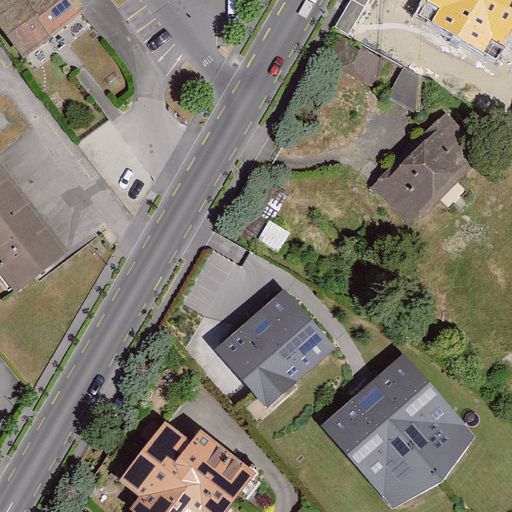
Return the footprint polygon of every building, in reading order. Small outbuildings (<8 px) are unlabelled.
[(21,0),(0,0),(0,25),(3,23),(30,57),(84,16),(72,0),(45,0),(31,11),(21,0)] [(351,0),(333,30),(348,39),(370,0),(351,0)] [(440,9),(432,22),(484,52),(492,39),(505,46),(511,33),(511,0),(428,0),(427,1),(440,9)] [(388,65),(347,43),(332,69),(374,92),(388,65)] [(406,69),(389,99),(419,117),(436,87),(406,69)] [(448,118),(376,193),(415,229),(487,154),(448,118)] [(0,160),(0,274),(15,293),(70,252),(0,160)] [(215,349),(266,407),(335,347),(284,289),(215,349)] [(208,326),(190,339),(200,352),(218,339),(208,326)] [(405,353),(322,425),(394,507),(443,480),(477,435),(405,353)] [(137,495),(129,506),(137,511),(228,511),(258,473),(200,429),(191,441),(164,420),(119,481),(137,495)]
